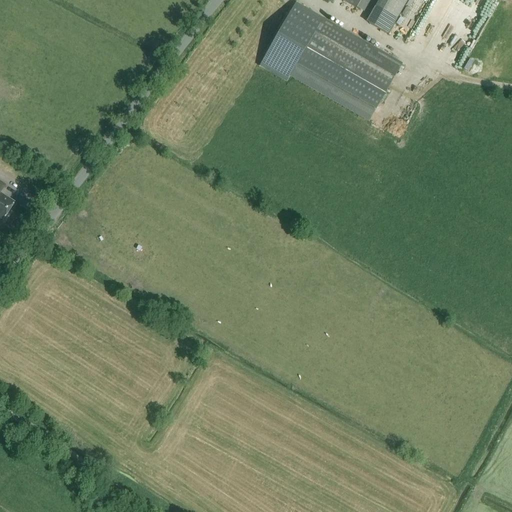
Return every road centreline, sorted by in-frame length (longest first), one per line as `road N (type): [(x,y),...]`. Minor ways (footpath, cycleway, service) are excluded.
road 1 (tertiary): [(0,287),(219,0)]
road 2 (track): [(305,0),(450,70),(511,87)]
road 3 (track): [(0,410),(151,511)]
